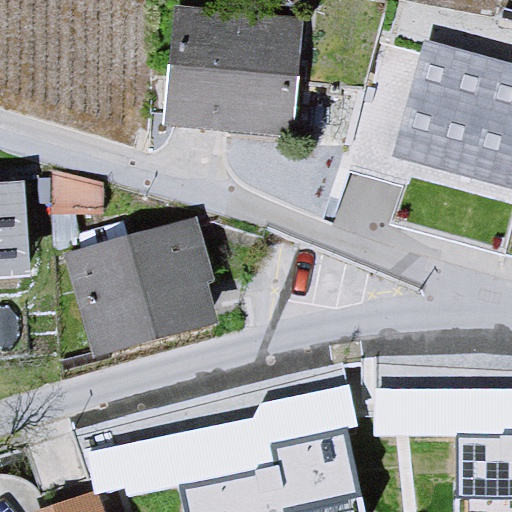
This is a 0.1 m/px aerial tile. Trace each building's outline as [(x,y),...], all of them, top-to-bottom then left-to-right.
[(172,20),(166,126),(303,134),(310,29),(172,20)] [(511,69),(422,48),(393,167),(511,195),(511,69)] [(28,186),(0,187),(0,286),(36,284),(28,186)] [(208,227),(67,263),(93,361),(233,325),(208,227)] [(363,511),(348,426),(270,441),(274,465),(179,483),(184,511),(363,511)] [(511,511),(511,433),(459,432),(455,511),(511,511)] [(30,511),(108,511),(103,490),(29,508),(30,511)]
